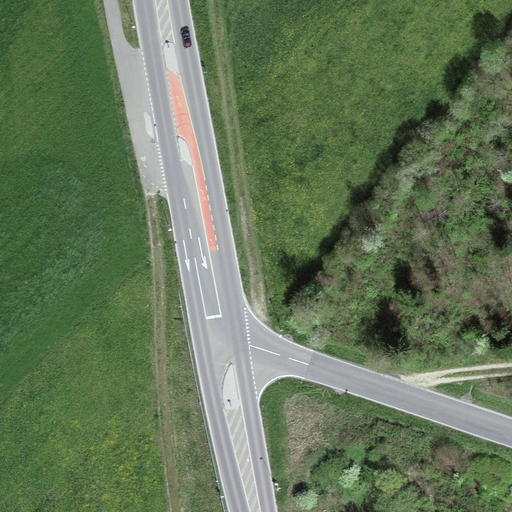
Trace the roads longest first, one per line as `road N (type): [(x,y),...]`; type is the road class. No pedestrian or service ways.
road 1 (secondary): [(220,338),(161,0)]
road 2 (tertiary): [(511,431),(220,338)]
road 3 (track): [(173,511),(155,236)]
road 4 (secondary): [(253,511),(220,338)]
road 5 (track): [(122,64),(155,236)]
road 6 (track): [(511,369),(386,390)]
